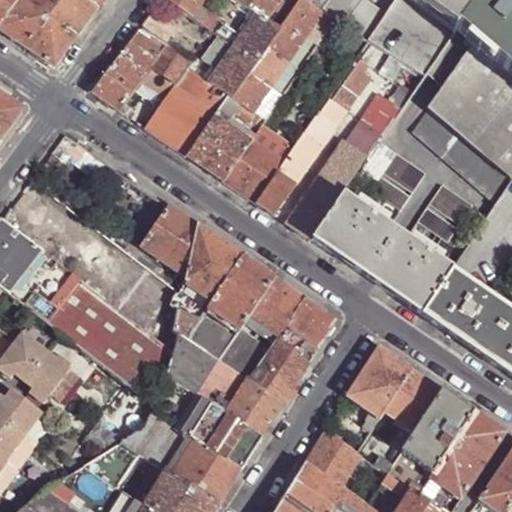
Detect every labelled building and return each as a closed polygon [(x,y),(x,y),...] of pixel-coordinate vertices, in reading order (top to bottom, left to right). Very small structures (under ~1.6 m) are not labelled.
[(0,0),(0,21),(17,0),(0,0)] [(20,0),(17,0),(0,21),(0,33),(7,38),(16,44),(53,70),(77,37),(26,4),(20,0)] [(97,11),(81,0),(28,0),(26,4),(77,37),(97,11)] [(81,0),(97,11),(104,0),(81,0)] [(204,0),(162,0),(190,20),(200,7),(204,0)] [(322,14),(300,0),(299,0),(279,29),(254,65),(230,100),(230,101),(240,107),(252,115),(271,87),(288,64),(305,40),(322,14)] [(279,0),(235,0),(252,12),(256,14),(266,20),(279,0)] [(286,0),(284,4),(279,0),(266,20),(279,29),(299,0),(286,0)] [(334,22),(368,43),(388,13),(367,0),(300,0),(322,14),(334,22)] [(441,54),(456,33),(444,24),(409,0),(397,0),(388,13),(368,43),(423,80),(426,75),(441,54)] [(409,0),(444,24),(461,0),(409,0)] [(479,0),(461,0),(444,24),(456,33),(479,0)] [(511,1),(510,0),(479,0),(456,33),(511,79),(511,1)] [(190,20),(212,35),(219,26),(221,23),(200,7),(190,20)] [(251,22),(256,14),(252,12),(247,19),(251,22)] [(161,25),(152,13),(148,19),(142,27),(162,41),(168,31),(161,25)] [(254,65),(279,29),(266,20),(256,14),(251,22),(235,43),(231,49),(254,65)] [(334,22),(322,14),(305,40),(313,45),(316,47),(334,22)] [(213,36),(221,42),(225,37),(228,33),(219,26),(212,35),(213,36)] [(151,69),(164,50),(138,32),(90,94),(118,113),(142,82),(151,69)] [(455,67),(442,87),(412,131),(496,203),(511,178),(511,79),(456,33),(441,54),(455,67)] [(218,48),(221,42),(213,36),(208,43),(217,50),(218,48)] [(221,42),(231,49),(235,43),(225,37),(221,42)] [(313,45),(305,40),(288,64),(296,68),(313,45)] [(227,54),(231,49),(221,42),(218,48),(227,54)] [(230,100),(254,65),(231,49),(227,54),(215,71),(207,83),(228,98),(230,100)] [(175,86),(187,70),(189,67),(164,50),(151,69),(175,86)] [(441,54),(426,75),(442,87),(455,67),(441,54)] [(366,68),(356,61),(294,149),(276,175),(294,187),(341,123),(370,81),(363,76),(366,68)] [(288,64),(271,87),(275,86),(280,90),(278,92),(280,94),(297,70),(296,68),(288,64)] [(201,80),(207,83),(215,71),(209,68),(201,80)] [(167,99),(175,86),(151,69),(142,82),(167,99)] [(214,119),(228,98),(207,83),(201,80),(187,70),(175,86),(167,99),(145,131),(186,158),(214,119)] [(366,160),(400,109),(413,92),(402,86),(389,103),(379,96),(369,110),(344,145),(366,160)] [(0,139),(23,109),(0,93),(0,139)] [(230,101),(230,100),(228,98),(214,119),(226,127),(230,121),(234,115),(240,107),(230,101)] [(252,115),(240,107),(234,115),(249,124),(250,121),(254,116),(252,115)] [(250,121),(255,124),(259,120),(254,116),(250,121)] [(226,127),(214,119),(186,158),(217,180),(245,140),(226,127)] [(230,121),(226,127),(245,140),(250,143),(254,137),(230,121)] [(254,137),(250,143),(222,183),(255,205),(276,175),(294,149),(262,126),(254,137)] [(245,140),(217,180),(222,183),(250,143),(245,140)] [(288,228),(308,242),(341,196),(366,160),(344,145),(343,148),(302,207),(288,228)] [(298,204),(302,207),(343,148),(338,145),(298,204)] [(423,175),(394,155),(382,174),(411,194),(423,175)] [(294,187),(276,175),(255,205),(272,218),(294,187)] [(33,176),(29,181),(35,185),(39,180),(33,176)] [(376,195),(384,183),(378,179),(370,191),(376,195)] [(380,198),(388,185),(384,183),(376,195),(380,198)] [(27,184),(20,194),(34,204),(41,195),(27,184)] [(408,199),(388,185),(380,198),(399,212),(408,199)] [(470,207),(441,187),(428,205),(458,225),(470,207)] [(341,196),(308,242),(356,273),(388,228),(375,219),(364,211),(341,196)] [(185,279),(198,227),(177,213),(167,206),(139,247),(185,279)] [(367,207),(364,211),(375,219),(378,215),(367,207)] [(436,236),(444,223),(424,210),(416,223),(436,236)] [(0,290),(4,293),(25,309),(35,295),(56,264),(38,251),(0,223),(0,290)] [(448,226),(444,223),(436,236),(440,239),(448,226)] [(454,230),(448,226),(440,239),(446,243),(454,230)] [(212,303),(243,257),(198,227),(185,279),(185,285),(212,303)] [(388,228),(356,273),(373,284),(405,239),(388,228)] [(56,264),(80,284),(102,300),(118,277),(71,242),(69,245),(52,232),(38,251),(56,264)] [(373,284),(420,316),(449,273),(451,270),(429,256),(419,248),(405,239),(373,284)] [(419,248),(429,256),(432,251),(422,244),(419,248)] [(243,325),(274,279),(243,257),(212,303),(210,307),(206,312),(238,333),(243,325)] [(420,316),(435,327),(464,283),(449,273),(420,316)] [(285,330),(305,300),(274,279),(243,325),(274,345),(285,330)] [(435,327),(511,378),(511,315),(464,283),(435,327)] [(142,397),(174,354),(152,337),(109,305),(102,300),(80,284),(51,328),(142,397)] [(109,305),(152,337),(165,321),(122,288),(109,305)] [(35,295),(25,309),(48,326),(58,312),(35,295)] [(336,320),(305,300),(285,330),(305,342),(318,350),(336,320)] [(205,315),(206,312),(210,307),(206,304),(200,312),(205,315)] [(180,337),(187,341),(191,335),(201,320),(176,312),(172,332),(180,337)] [(72,372),(23,335),(0,365),(0,371),(12,382),(16,377),(34,391),(30,396),(45,407),(53,396),(72,372)] [(187,341),(219,362),(224,353),(228,348),(219,342),(213,349),(191,335),(187,341)] [(225,415),(247,381),(219,362),(187,341),(180,337),(174,354),(167,379),(192,394),(215,410),(225,415)] [(232,342),(238,346),(241,342),(236,337),(232,342)] [(228,348),(224,353),(231,357),(238,346),(232,342),(228,348)] [(312,361),(318,350),(305,342),(295,358),(308,366),(312,361)] [(283,405),(308,366),(295,358),(274,345),(249,382),(283,405)] [(379,349),(346,400),(379,421),(384,413),(412,371),(379,349)] [(443,393),(412,371),(384,413),(415,434),(443,393)] [(72,372),(53,396),(62,403),(80,378),(72,372)] [(262,438),(283,405),(249,382),(247,381),(225,415),(262,438)] [(43,415),(13,392),(7,402),(1,398),(0,399),(0,475),(9,464),(7,463),(43,415)] [(474,414),(443,393),(415,434),(401,455),(432,476),(474,414)] [(210,418),(215,410),(192,394),(186,403),(210,418)] [(241,473),(262,438),(225,415),(215,410),(210,418),(204,428),(194,444),(241,473)] [(429,480),(460,502),(505,435),(474,414),(432,476),(429,480)] [(0,500),(21,473),(19,472),(55,424),(43,415),(7,463),(9,464),(0,475),(0,500)] [(166,473),(187,439),(185,438),(151,416),(148,427),(121,444),(125,447),(145,459),(166,473)] [(187,439),(194,444),(204,428),(195,423),(185,438),(187,439)] [(304,465),(339,489),(360,458),(324,434),(304,465)] [(218,507),(241,473),(194,444),(187,439),(166,473),(218,507)] [(125,447),(121,444),(115,448),(122,454),(125,447)] [(139,467),(145,459),(125,447),(122,454),(120,456),(139,467)] [(511,452),(478,503),(490,511),(506,511),(511,505),(511,452)] [(393,467),(391,469),(412,483),(417,486),(423,476),(429,480),(432,476),(401,455),(393,467)] [(380,471),(387,476),(391,469),(393,467),(380,458),(374,467),(380,471)] [(373,511),(366,507),(359,502),(339,489),(304,465),(274,511),(373,511)] [(391,469),(387,476),(408,490),(412,483),(391,469)] [(359,502),(366,507),(381,485),(387,476),(380,471),(359,502)] [(151,511),(215,511),(218,507),(166,473),(158,485),(144,508),(151,511)] [(381,485),(404,500),(410,491),(408,490),(387,476),(381,485)] [(417,486),(423,490),(429,480),(423,476),(417,486)] [(144,508),(158,485),(148,479),(134,501),(144,508)] [(74,501),(58,482),(44,490),(70,507),(74,501)] [(410,491),(418,497),(423,490),(417,486),(412,483),(408,490),(410,491)] [(77,511),(70,507),(44,490),(18,511),(77,511)] [(440,511),(418,497),(410,491),(404,500),(396,511),(440,511)] [(141,511),(144,508),(134,501),(127,511),(141,511)]
